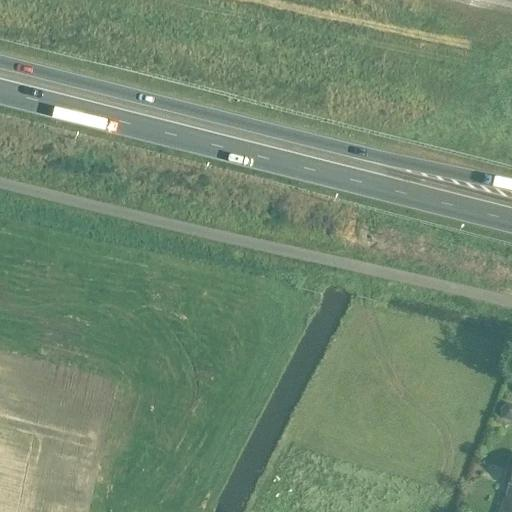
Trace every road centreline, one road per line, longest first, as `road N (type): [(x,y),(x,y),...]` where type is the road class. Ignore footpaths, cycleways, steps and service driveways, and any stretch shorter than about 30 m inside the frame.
road 1 (trunk): [(0,90),(511,219)]
road 2 (trunk): [(511,184),(0,61)]
